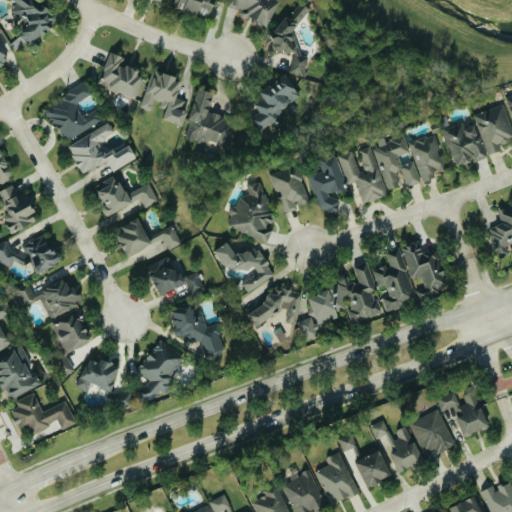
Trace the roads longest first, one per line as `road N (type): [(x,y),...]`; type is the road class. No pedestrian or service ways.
road 1 (secondary): [(37,511),(494,335)]
road 2 (secondary): [(485,309),(64,467)]
road 3 (residential): [(124,319),(2,102)]
road 4 (residential): [(511,173),(308,246)]
road 5 (residential): [(76,0),(140,31),(233,60)]
road 6 (residential): [(376,511),(511,442)]
road 7 (residential): [(2,102),(47,73),(96,13)]
